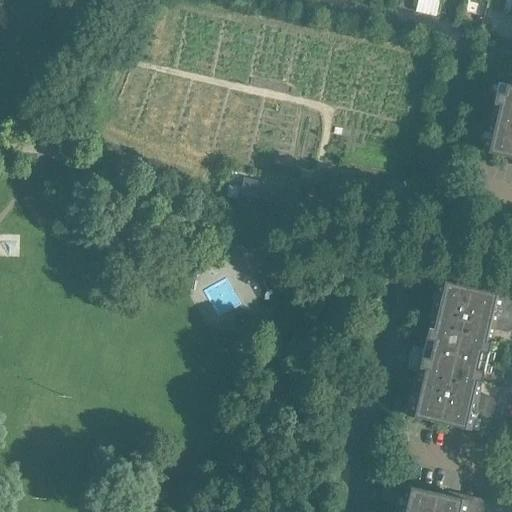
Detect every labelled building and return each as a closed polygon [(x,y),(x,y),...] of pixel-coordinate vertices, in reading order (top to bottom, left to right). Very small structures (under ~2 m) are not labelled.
[(511,85),(497,82),(494,93),(495,94),(492,108),(494,108),(483,152),(511,158),(511,85)] [(237,210),(292,222),(299,192),(244,180),(237,210)] [(506,333),(511,330),(511,326),(511,292),(506,291),(505,295),(482,290),(483,286),(482,285),(481,289),(440,280),(430,323),(429,323),(425,337),(422,347),(485,362),(488,352),(487,351),(490,337),(489,337),(491,329),(506,333)] [(483,372),(485,362),(422,347),(420,358),(421,358),(417,372),(418,372),(408,416),(449,425),(448,429),(449,429),(450,425),(473,431),(472,435),(482,437),(487,434),(494,402),(491,398),(476,394),(478,386),(479,386),(482,372),(483,372)] [(482,511),(484,504),(481,499),(471,497),(471,500),(447,495),(448,491),(447,495),(406,485),(399,511),(482,511)]
